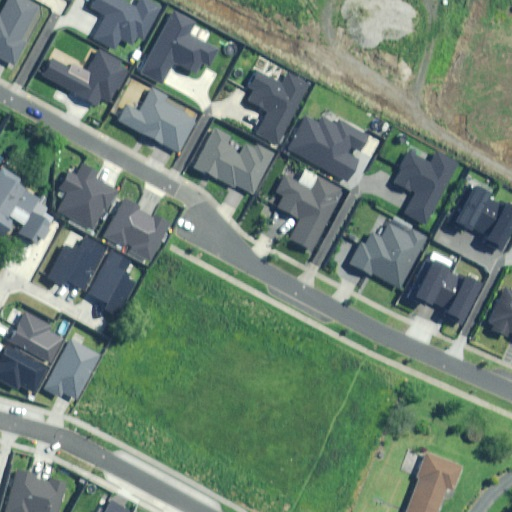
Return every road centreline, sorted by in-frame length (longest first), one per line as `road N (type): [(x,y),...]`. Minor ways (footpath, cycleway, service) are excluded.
road 1 (residential): [(511,390),(221,247),(190,198)]
road 2 (residential): [(208,511),(66,439),(0,418)]
road 3 (residential): [(0,94),(190,198)]
road 4 (residential): [(0,297),(10,276),(106,326)]
road 5 (unknown): [(449,362),(511,251)]
